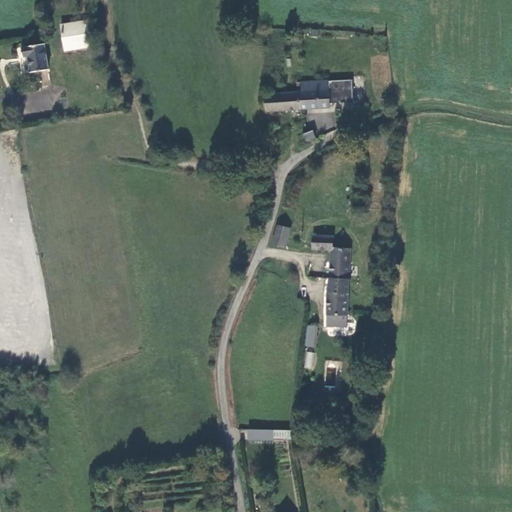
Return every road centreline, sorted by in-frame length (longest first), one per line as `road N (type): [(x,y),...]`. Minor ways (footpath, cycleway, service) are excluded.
road 1 (residential): [(245,511),(220,377),(224,338),(281,172),(336,137)]
road 2 (track): [(336,137),(424,102),(511,119)]
